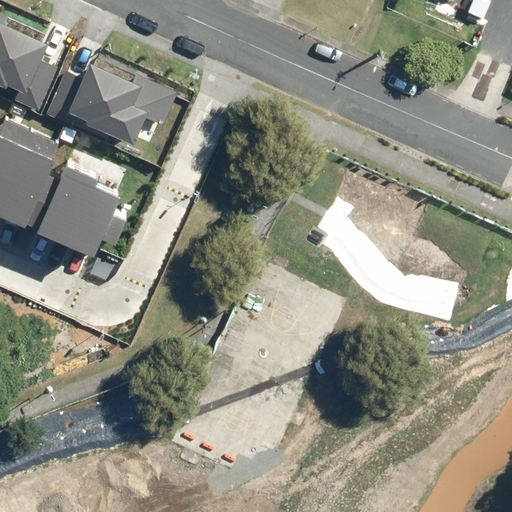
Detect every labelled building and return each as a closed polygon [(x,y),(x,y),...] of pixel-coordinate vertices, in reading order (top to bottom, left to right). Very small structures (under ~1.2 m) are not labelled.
[(426,0),(486,26),(497,0),(426,0)] [(21,99),(43,109),(67,58),(46,48),(54,30),(0,5),(0,76),(26,88),(21,99)] [(91,69),(67,58),(43,109),(66,119),(71,108),(122,132),(131,112),(153,122),(171,83),(100,51),(91,69)] [(0,126),(10,104),(0,99),(0,126)] [(0,126),(0,191),(40,210),(75,134),(10,104),(0,126)] [(40,210),(105,240),(140,164),(75,134),(40,210)]
